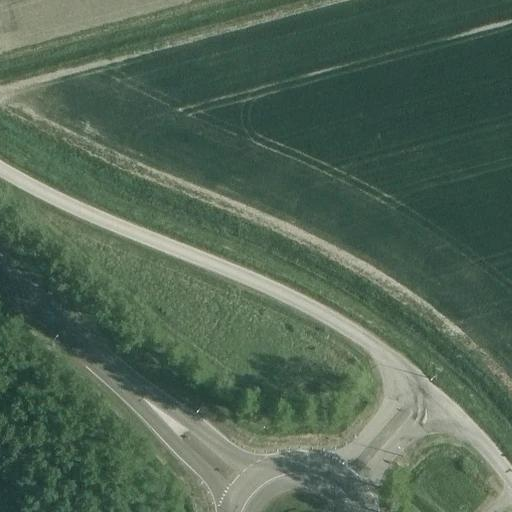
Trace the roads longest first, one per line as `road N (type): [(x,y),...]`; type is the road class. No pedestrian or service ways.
road 1 (unclassified): [(420,383),(361,336),(237,272),(88,217),(0,170)]
road 2 (secondary): [(244,491),(0,270)]
road 3 (unclassified): [(511,477),(420,383)]
road 4 (unclassified): [(340,483),(420,383)]
